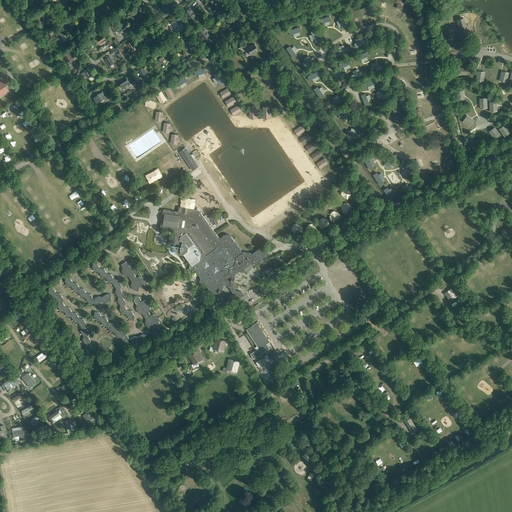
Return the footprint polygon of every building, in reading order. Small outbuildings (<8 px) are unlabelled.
[(219,0),(212,0),(211,1),(216,8),(222,4),(224,7),(228,5),(224,0),(220,0),(219,0)] [(168,1),(161,6),(166,14),(173,9),(168,1)] [(180,6),(177,7),(179,10),(188,5),(186,2),(183,4),(183,5),(181,6),(180,6)] [(31,9),(34,14),(40,10),(36,5),(31,9)] [(356,18),(370,13),(368,7),(354,12),(356,18)] [(184,12),(190,21),(196,17),(190,8),(184,12)] [(89,17),(85,10),(80,14),(84,20),(89,17)] [(48,17),(43,11),(38,14),(43,21),(48,17)] [(147,21),(143,16),(137,21),(140,26),(147,21)] [(330,16),(319,20),(320,24),(331,20),(330,16)] [(177,31),(183,26),(177,17),(171,22),(177,31)] [(467,28),(464,18),(457,20),(459,26),(460,30),(467,28)] [(234,21),(228,26),(231,31),(238,26),(237,26),(242,23),(239,20),(235,23),(234,21)] [(119,30),(118,31),(120,33),(121,32),(122,33),(123,32),(123,33),(125,31),(126,33),(129,31),(128,30),(124,24),(118,28),(119,30)] [(290,35),(301,31),(300,26),(289,30),(290,35)] [(204,27),(197,32),(204,41),(210,36),(204,27)] [(66,35),(61,28),(56,32),(60,38),(66,35)] [(311,31),(316,42),(320,40),(315,29),(311,31)] [(150,36),(146,31),(141,34),(145,40),(150,36)] [(102,34),(97,38),(100,43),(106,40),(102,34)] [(191,38),(185,42),(189,48),(190,48),(191,51),(196,48),(195,45),(191,38)] [(364,38),(354,43),(356,47),(366,42),(364,38)] [(18,44),(23,51),(28,47),(24,40),(18,44)] [(132,40),(127,44),(130,49),(136,46),(132,40)] [(40,43),(34,47),(36,52),(43,48),(40,43)] [(249,45),(246,47),(251,55),(258,51),(255,48),(256,47),(255,44),(250,47),(249,45)] [(297,55),(290,46),(286,49),(293,58),(297,55)] [(347,46),(336,51),(338,55),(349,50),(347,46)] [(75,57),(70,50),(63,55),(69,64),(75,59),(73,58),(75,57)] [(358,60),(368,56),(367,51),(356,56),(358,60)] [(164,56),(159,59),(160,62),(165,59),(166,61),(168,60),(168,61),(172,59),(171,58),(172,58),(175,56),(173,54),(170,55),(169,52),(164,55),(164,56)] [(109,56),(104,59),(109,66),(114,62),(109,56)] [(313,57),(303,63),(306,67),(316,61),(313,57)] [(340,67),(351,63),(349,59),(339,63),(340,67)] [(381,64),(370,68),(371,72),(382,68),(381,64)] [(143,66),(138,70),(142,76),(139,78),(142,82),(147,79),(148,77),(146,74),(147,73),(143,66)] [(83,71),(80,73),(83,78),(86,75),(87,77),(89,76),(91,74),(92,74),(88,68),(83,71)] [(310,80),(320,75),(318,71),(307,76),(310,80)] [(362,71),(351,75),(353,79),(363,75),(362,71)] [(485,72),(477,71),(476,81),(483,82),(485,72)] [(501,71),(499,81),(507,83),(509,73),(501,71)] [(188,80),(190,79),(191,82),(196,79),(193,72),(186,77),(188,80)] [(218,72),(214,75),(220,85),(224,82),(218,72)] [(123,78),(124,79),(119,82),(122,88),(133,82),(129,75),(123,78)] [(271,83),(275,80),(272,75),(267,78),(271,83)] [(185,77),(175,83),(177,87),(179,86),(187,81),(185,77)] [(101,79),(91,86),(93,89),(103,82),(101,79)] [(365,87),(375,83),(374,79),(363,83),(365,87)] [(2,81),(0,81),(0,95),(8,90),(2,81)] [(317,86),(313,89),(320,99),(324,96),(317,86)] [(169,87),(164,89),(168,96),(173,93),(169,87)] [(378,89),(382,99),(386,98),(382,87),(378,89)] [(106,93),(104,89),(92,96),(96,103),(104,98),(102,95),(106,93)] [(465,100),(463,90),(456,91),(457,101),(465,100)] [(161,92),(156,95),(160,101),(165,98),(161,92)] [(369,104),(365,93),(361,95),(365,106),(369,104)] [(342,97),(332,102),(334,106),(344,101),(342,97)] [(479,98),(480,108),(487,108),(487,98),(479,98)] [(148,100),(146,105),(152,108),(154,103),(148,100)] [(489,102),(490,112),(497,111),(497,101),(489,102)] [(404,116),(399,105),(392,108),(397,119),(404,116)] [(4,112),(7,118),(12,115),(8,109),(4,112)] [(347,109),(337,113),(339,117),(349,113),(347,109)] [(157,112),(155,121),(161,122),(161,119),(164,120),(164,115),(162,114),(162,112),(157,112)] [(474,122),(467,116),(466,118),(465,117),(462,121),(471,127),(474,122)] [(165,123),(163,132),(169,133),(169,131),(172,131),(172,126),(170,126),(170,124),(165,123)] [(505,124),(498,129),(504,137),(511,132),(505,124)] [(302,125),(297,129),(300,133),(305,129),(302,125)] [(495,127),(488,131),(495,140),(501,135),(495,127)] [(308,133),(302,137),(305,141),(311,137),(308,133)] [(172,134),(171,144),(176,144),(177,142),(179,143),(180,138),(178,137),(178,135),(172,134)] [(12,147),(19,142),(16,138),(9,143),(12,147)] [(314,141),(308,145),(310,148),(311,150),(317,145),(314,141)] [(478,148),(477,141),(467,142),(468,149),(478,148)] [(198,166),(186,148),(180,152),(193,170),(198,166)] [(320,149),(313,153),(317,158),(323,153),(320,149)] [(373,167),(367,157),(364,159),(369,169),(373,167)] [(395,163),(386,157),(383,161),(393,167),(395,163)] [(56,158),(49,161),(51,166),(58,164),(56,158)] [(325,158),(319,162),(322,166),(328,162),(325,158)] [(414,173),(406,165),(402,168),(410,176),(414,173)] [(373,175),(379,184),(383,182),(377,172),(373,175)] [(62,183),(68,179),(65,174),(59,178),(62,183)] [(390,179),(394,185),(401,181),(397,175),(390,179)] [(69,189),(70,190),(74,187),(70,182),(64,187),(67,191),(69,189)] [(411,185),(401,190),(403,194),(413,189),(411,185)] [(394,196),(387,187),(384,190),(391,199),(394,196)] [(16,203),(23,199),(20,195),(14,199),(16,203)] [(36,198),(35,197),(31,199),(35,205),(42,200),(39,196),(36,198)] [(82,206),(86,204),(83,199),(76,203),(78,208),(82,206)] [(347,203),(341,210),(346,214),(352,207),(347,203)] [(224,234),(220,237),(197,208),(195,210),(188,208),(183,207),(183,208),(179,207),(178,212),(163,209),(162,214),(164,215),(163,224),(161,223),(160,228),(176,231),(172,251),(181,252),(180,254),(184,255),(190,263),(189,269),(194,270),(200,277),(199,284),(206,285),(211,293),(222,295),(223,285),(228,285),(234,295),(235,294),(238,295),(240,297),(244,295),(241,291),(237,290),(237,291),(236,290),(233,286),(235,274),(239,271),(245,272),(269,255),(263,246),(251,254),(250,253),(244,252),(243,252),(232,236),(231,234),(229,234),(228,233),(226,233),(224,234)] [(33,213),(26,218),(30,223),(36,218),(33,213)] [(337,213),(329,217),(332,222),(340,217),(337,213)] [(49,223),(52,227),(58,223),(55,218),(49,223)] [(326,219),(318,224),(321,229),(329,224),(326,219)] [(315,226),(306,229),(308,235),(317,232),(315,226)] [(127,264),(126,262),(121,265),(123,267),(122,271),(124,273),(135,266),(133,263),(132,264),(130,262),(127,264)] [(135,266),(124,273),(125,276),(129,276),(131,279),(135,276),(134,273),(137,272),(135,270),(137,269),(135,266)] [(135,276),(131,279),(132,281),(131,285),(133,287),(144,280),(142,277),(141,278),(140,276),(137,278),(135,276)] [(146,283),(144,280),(133,287),(134,290),(138,291),(139,287),(143,288),(146,286),(145,284),(146,283)] [(458,284),(444,293),(451,303),(461,296),(456,289),(460,287),(458,284)] [(94,299),(93,303),(97,304),(101,301),(102,297),(98,296),(94,299)] [(135,296),(134,300),(137,305),(136,308),(138,311),(149,303),(147,300),(146,301),(145,300),(142,301),(139,297),(135,296)] [(11,301),(2,307),(6,313),(15,307),(11,301)] [(149,303),(138,311),(139,313),(143,314),(145,316),(149,313),(148,311),(151,309),(150,307),(151,306),(149,303)] [(125,306),(121,305),(120,309),(123,314),(127,315),(128,311),(125,306)] [(21,309),(12,315),(14,318),(15,317),(16,320),(23,315),(22,313),(23,312),(23,311),(21,309)] [(149,313),(145,316),(146,319),(145,323),(147,325),(158,318),(157,315),(155,316),(154,314),(151,315),(149,313)] [(158,318),(147,325),(148,327),(152,328),(155,333),(159,334),(160,330),(157,325),(160,323),(159,321),(160,320),(158,318)] [(270,341),(257,322),(246,329),(258,348),(250,354),(253,359),(269,348),(266,344),(270,341)] [(22,336),(24,339),(33,332),(27,323),(25,325),(29,331),(22,336)] [(111,331),(115,332),(116,328),(113,324),(109,323),(108,327),(111,331)] [(5,330),(0,333),(4,340),(9,337),(5,330)] [(32,345),(39,340),(37,338),(37,337),(36,335),(27,341),(29,343),(30,342),(32,345)] [(226,341),(216,338),(213,348),(223,351),(226,341)] [(12,346),(10,343),(1,348),(3,352),(12,346)] [(86,344),(85,348),(88,353),(92,354),(93,350),(90,345),(86,344)] [(197,350),(189,355),(194,364),(203,359),(197,350)] [(18,366),(23,363),(17,353),(12,356),(18,366)] [(39,361),(47,356),(45,354),(44,355),(42,353),(37,357),(38,359),(39,361)] [(267,355),(256,362),(259,367),(270,360),(267,355)] [(50,359),(43,364),(45,366),(47,368),(54,363),(50,359)] [(239,362),(229,359),(227,369),(236,372),(239,362)] [(59,371),(50,378),(52,381),(58,376),(60,379),(64,377),(59,371)] [(22,378),(20,379),(22,381),(23,380),(29,387),(32,385),(35,383),(29,375),(28,374),(27,373),(21,378),(22,378)] [(14,378),(3,383),(7,390),(17,384),(14,378)] [(70,388),(67,383),(59,388),(60,390),(62,389),(64,392),(70,388)] [(50,394),(49,391),(47,392),(45,390),(38,395),(41,400),(50,394)] [(22,393),(13,398),(14,401),(19,398),(21,397),(25,402),(27,401),(22,393)] [(76,393),(67,399),(68,402),(71,400),(73,402),(76,400),(75,397),(78,395),(76,393)] [(44,406),(54,400),(51,396),(42,403),(44,406)] [(29,406),(22,411),(25,416),(33,411),(29,406)] [(59,409),(48,417),(50,420),(52,423),(56,421),(62,417),(59,414),(61,412),(59,409)] [(86,413),(83,415),(86,421),(87,424),(94,419),(92,416),(87,409),(84,410),(86,413)] [(37,416),(29,422),(31,424),(31,423),(33,426),(39,422),(37,420),(39,418),(37,416)] [(410,418),(407,420),(414,431),(417,429),(410,418)]
